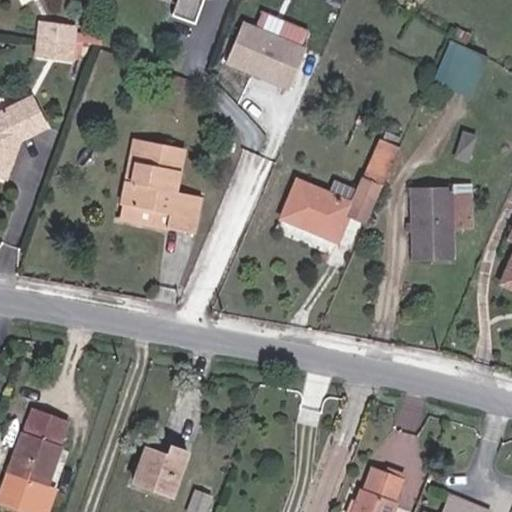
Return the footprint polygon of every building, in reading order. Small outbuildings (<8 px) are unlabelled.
[(177,0),(171,17),(195,25),(203,0),(177,0)] [(54,38),(57,18),(51,17),(48,37),(54,38)] [(57,18),(54,38),(81,42),(84,22),(57,18)] [(305,48),(243,22),(224,66),(287,92),(305,48)] [(51,56),(54,38),(48,37),(45,55),(51,56)] [(81,42),(54,38),(51,56),(78,60),(81,42)] [(469,107),(485,72),(482,69),(449,54),(434,92),(469,107)] [(13,134),(20,144),(43,132),(28,103),(0,116),(0,180),(7,183),(16,157),(5,153),(13,134)] [(5,153),(16,157),(20,144),(13,134),(5,153)] [(373,146),(351,137),(340,163),(362,172),(373,146)] [(377,188),(394,148),(375,140),(373,146),(362,172),(358,180),(377,188)] [(123,193),(130,151),(123,149),(117,192),(123,193)] [(160,223),(158,236),(185,240),(191,204),(166,200),(173,157),(130,151),(123,193),(117,192),(113,216),(160,223)] [(348,208),(343,220),(361,227),(377,188),(357,179),(345,207),(348,208)] [(325,198),(294,184),(279,222),(333,244),(348,208),(345,207),(351,192),(331,184),(325,198)] [(451,193),(408,195),(411,256),(454,254),(451,193)] [(160,223),(113,216),(111,228),(158,236),(160,223)] [(31,437),(28,436),(13,477),(52,491),(67,449),(64,449),(73,424),(40,412),(31,437)] [(179,455),(182,447),(161,438),(158,447),(179,455)] [(158,447),(145,481),(185,496),(200,453),(182,447),(179,455),(158,447)] [(373,494),(366,511),(409,511),(411,509),(406,507),(413,486),(384,475),(377,495),(373,494)] [(485,511),(459,501),(454,511),(485,511)]
